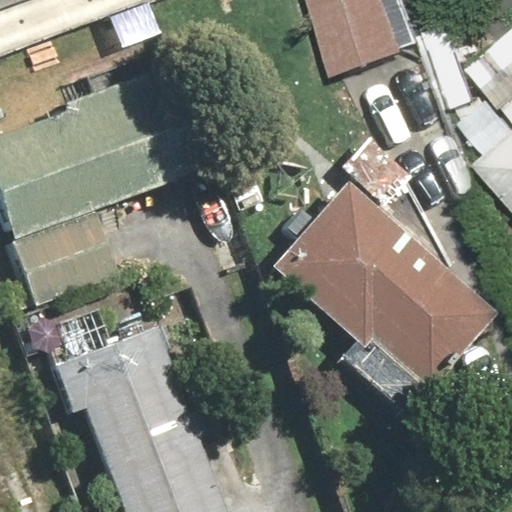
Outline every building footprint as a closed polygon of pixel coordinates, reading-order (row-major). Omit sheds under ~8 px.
[(189,0),(201,37),(253,21),(246,0),(189,0)] [(417,53),(398,0),(314,0),(342,78),(417,53)] [(485,110),(463,24),(437,31),(460,116),(485,110)] [(511,194),(511,38),(477,74),(500,97),(466,130),(497,161),(488,170),(511,194)] [(99,219),(195,186),(151,55),(86,77),(92,96),(51,110),(54,118),(0,136),(0,239),(26,315),(121,283),(99,219)] [(348,182),(265,274),(358,358),(370,346),(425,396),(497,316),(382,212),(348,182)] [(217,511),(152,325),(48,361),(68,420),(79,416),(112,511),(217,511)] [(0,485),(13,480),(0,447),(0,485)]
